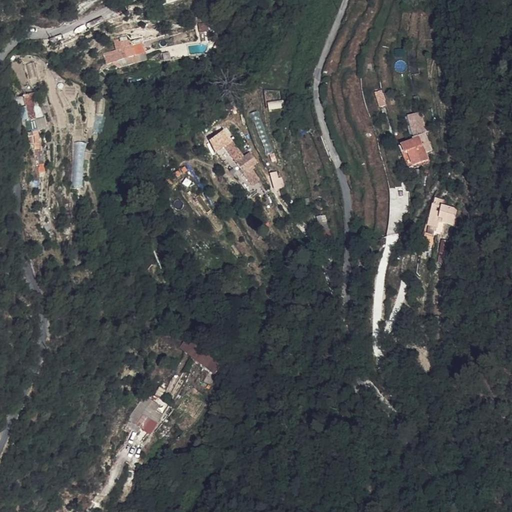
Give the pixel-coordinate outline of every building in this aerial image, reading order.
[(103,57),(107,67),(112,66),(143,53),(139,43),(103,57)] [(160,53),(162,58),(188,50),(186,45),(160,53)] [(146,61),(143,53),(112,66),(121,71),(146,61)] [(377,84),(371,86),(375,101),(381,99),(377,84)] [(20,109),(32,132),(36,131),(32,93),(22,94),(22,96),(23,109),(20,109)] [(267,102),(268,110),(283,108),(282,100),(267,102)] [(415,108),(403,112),(408,129),(420,125),(415,108)] [(25,119),(26,132),(32,132),(20,109),(21,118),(25,119)] [(398,149),(403,147),(409,163),(431,155),(426,142),(423,143),(418,129),(405,134),(406,136),(395,140),(398,149)] [(73,188),(84,188),(83,142),(72,142),(73,188)] [(396,150),(402,166),(409,163),(403,147),(398,149),(396,150)] [(247,170),(257,163),(250,152),(239,160),(247,170)] [(432,224),(433,213),(434,201),(426,200),(423,223),(432,224)] [(444,214),(446,203),(434,201),(433,213),(444,214)] [(432,224),(431,230),(438,230),(439,219),(449,221),(451,204),(446,203),(444,214),(433,213),(432,224)] [(441,239),(436,262),(447,264),(451,241),(441,239)] [(188,334),(178,347),(214,374),(224,360),(188,334)] [(154,402),(140,397),(130,423),(142,428),(152,432),(164,400),(156,397),(154,402)] [(142,428),(130,423),(128,427),(140,431),(142,428)]
